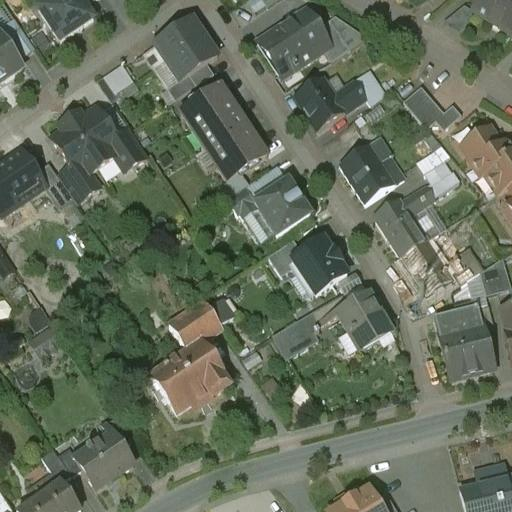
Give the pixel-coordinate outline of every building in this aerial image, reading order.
[(83,0),(50,0),(34,11),(61,51),(100,25),(83,0)] [(249,0),(256,13),(282,0),(249,0)] [(511,0),(483,0),(473,16),(511,41),(511,0)] [(464,11),(444,27),(459,37),(472,16),(464,11)] [(305,16),(258,47),(282,83),(284,82),(281,78),(292,70),(295,74),(323,56),(329,52),(317,34),(305,16)] [(192,25),(154,51),(178,87),(179,88),(189,81),(217,62),(192,25)] [(350,55),(330,25),(317,34),(329,52),(323,56),(331,68),(350,55)] [(14,26),(0,34),(0,42),(7,52),(15,46),(24,40),(14,26)] [(24,40),(15,46),(25,61),(34,55),(24,40)] [(0,89),(22,75),(7,52),(0,42),(0,89)] [(132,86),(121,70),(103,82),(114,99),(132,86)] [(332,74),(319,82),(321,84),(325,89),(337,81),(332,74)] [(189,81),(179,88),(178,87),(167,95),(175,106),(196,92),(189,81)] [(294,102),(318,138),(345,120),(344,119),(332,101),(325,89),(321,84),(308,93),(294,102)] [(132,86),(114,99),(118,106),(136,93),(132,86)] [(303,86),(290,95),(294,102),(308,93),(303,86)] [(354,86),(332,101),(344,119),(366,105),(354,86)] [(220,92),(180,118),(192,136),(197,132),(209,149),(201,154),(201,156),(210,150),(221,167),(215,171),(226,188),(227,189),(241,179),(267,162),(246,132),(247,131),(241,122),(240,122),(220,92)] [(443,119),(420,93),(403,108),(426,135),(435,127),(443,136),(461,121),(452,111),(443,119)] [(96,114),(83,123),(81,119),(79,118),(78,119),(64,128),(97,176),(115,164),(125,158),(115,143),(96,114)] [(97,176),(64,128),(60,131),(58,132),(59,134),(61,137),(51,144),(70,173),(80,188),(90,181),(97,176)] [(124,178),(147,163),(129,134),(115,143),(125,158),(115,164),(124,178)] [(487,135),(461,152),(480,182),(484,179),(498,200),(509,192),(511,190),(511,155),(506,146),(500,150),(492,138),(487,135)] [(379,169),(368,152),(340,171),(365,209),(393,191),(393,190),(379,169)] [(21,157),(0,171),(0,220),(1,221),(44,192),(45,192),(35,178),(21,157)] [(403,183),(389,162),(379,169),(393,190),(403,183)] [(443,167),(423,180),(431,191),(442,184),(452,178),(443,167)] [(57,182),(48,169),(35,178),(45,192),(44,192),(59,214),(72,205),(57,182)] [(80,188),(70,173),(57,182),(72,205),(76,211),(100,195),(90,181),(80,188)] [(241,179),(227,189),(226,188),(217,194),(226,207),(249,191),(241,179)] [(442,184),(431,191),(437,200),(449,193),(442,184)] [(288,187),(254,209),(276,243),(310,221),(288,187)] [(415,197),(400,207),(415,231),(418,229),(412,220),(425,212),(427,215),(434,210),(427,200),(420,204),(415,197)] [(400,207),(399,206),(374,223),(400,264),(425,247),(415,231),(400,207)] [(445,234),(425,247),(429,253),(433,251),(436,255),(452,244),(445,234)] [(302,259),(292,266),(296,272),(316,301),(346,281),(339,269),(341,268),(333,256),(331,257),(323,245),(302,259)] [(293,246),(268,263),(281,282),(296,272),(292,266),(302,259),(293,246)] [(425,247),(400,264),(426,303),(451,286),(449,282),(441,271),(429,253),(425,247)] [(15,274),(0,252),(0,281),(1,284),(15,274)] [(468,253),(441,271),(449,282),(452,280),(476,264),(468,253)] [(476,264),(452,280),(460,292),(467,287),(479,279),(484,276),(476,264)] [(484,276),(479,279),(485,302),(511,295),(502,264),(484,276)] [(355,279),(338,289),(344,300),(361,290),(355,279)] [(479,279),(467,287),(473,313),(476,313),(481,331),(482,331),(484,337),(494,335),(487,310),(485,302),(479,279)] [(361,290),(344,300),(351,312),(368,302),(361,290)] [(209,316),(195,295),(183,302),(192,316),(168,332),(187,358),(200,349),(201,351),(222,336),(220,333),(209,316)] [(344,300),(312,318),(316,334),(337,321),(337,320),(351,312),(344,300)] [(351,312),(337,320),(337,321),(350,342),(354,339),(362,352),(357,355),(358,356),(391,337),(390,336),(389,337),(369,303),(370,302),(369,301),(351,312)] [(233,324),(222,307),(209,316),(220,333),(233,324)] [(47,332),(29,342),(40,363),(64,350),(42,311),(28,319),(35,331),(44,326),(47,332)] [(511,312),(499,316),(505,337),(511,335),(511,312)] [(473,313),(434,323),(439,341),(438,341),(450,386),(494,375),(484,337),(482,331),(481,331),(476,313),(473,313)] [(511,335),(505,337),(503,338),(511,370),(511,335)] [(187,358),(151,383),(176,421),(191,411),(195,416),(226,395),(228,389),(201,351),(200,349),(187,358)] [(293,398),(307,413),(316,404),(302,390),(293,398)] [(132,447),(116,424),(103,432),(110,442),(111,440),(121,454),(132,447)] [(110,442),(91,454),(92,456),(77,466),(75,467),(81,476),(96,497),(133,472),(121,454),(111,440),(110,442)] [(69,455),(58,462),(71,482),(81,476),(75,467),(77,466),(69,455)] [(511,511),(511,481),(459,494),(463,511),(511,511)] [(51,496),(43,485),(38,488),(37,488),(28,495),(30,499),(35,507),(28,511),(76,511),(60,489),(51,496)] [(368,496),(343,511),(343,510),(340,511),(377,511),(374,506),(368,496)] [(0,511),(8,511),(0,499),(0,511)] [(392,511),(385,500),(374,506),(377,511),(392,511)]
